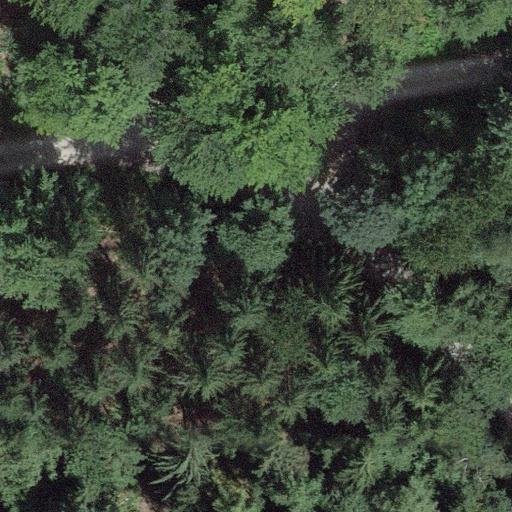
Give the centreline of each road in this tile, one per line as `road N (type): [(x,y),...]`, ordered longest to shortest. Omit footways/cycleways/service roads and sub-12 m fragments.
road 1 (track): [(0,160),(115,128),(511,56)]
road 2 (track): [(115,128),(271,190),(437,313),(511,421)]
